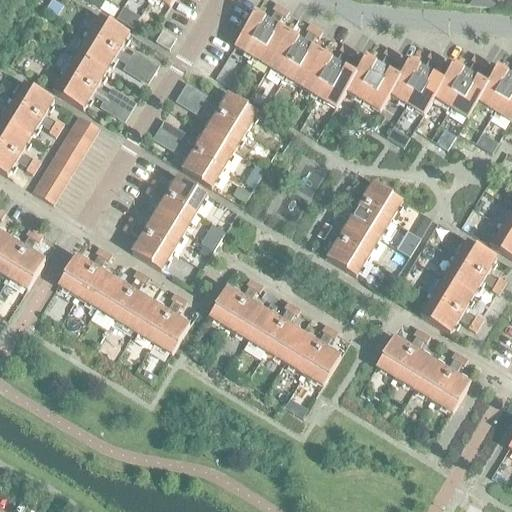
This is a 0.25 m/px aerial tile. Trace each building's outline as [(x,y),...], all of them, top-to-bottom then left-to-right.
[(153,0),(170,10),(175,0),(153,0)] [(272,12),(274,14),(282,18),(285,20),(289,14),(276,6),(272,12)] [(251,60),(268,70),(288,37),(276,29),(282,18),(274,14),(268,24),(272,27),(251,60)] [(234,50),(251,60),(272,27),(268,24),(255,16),(234,50)] [(118,56),(120,53),(129,37),(100,19),(88,39),(118,56)] [(309,26),(308,28),(305,33),(308,34),(316,39),(318,41),(322,34),(309,26)] [(155,45),(169,53),(170,52),(169,51),(174,42),(175,43),(176,42),(162,33),(155,45)] [(285,80),(302,91),(322,58),(309,50),(316,39),(308,34),(301,45),(305,47),(285,80)] [(268,70),(285,80),(305,47),(301,45),(288,37),(268,70)] [(126,67),(131,59),(120,53),(118,56),(88,39),(77,57),(106,75),(115,60),(126,67)] [(339,53),(341,55),(349,59),(352,61),(356,55),(343,47),(339,53)] [(383,57),(385,58),(393,63),(396,65),(400,58),(387,50),(383,57)] [(427,60),(429,62),(437,66),(440,68),(444,61),(431,53),(427,60)] [(349,59),(341,55),(335,65),(339,68),(318,101),(336,112),(346,95),(346,94),(355,78),(343,70),(349,59)] [(131,73),(135,67),(139,60),(132,56),(131,59),(126,67),(124,69),(131,73)] [(106,75),(77,57),(65,76),(95,94),(97,90),(106,75)] [(475,57),(473,59),(470,63),(473,65),(481,70),(483,71),(487,65),(475,57)] [(302,91),(318,101),(339,68),(335,65),(322,58),(302,91)] [(393,63),(385,58),(379,69),(383,71),(362,104),(380,115),(390,98),(399,81),(387,73),(393,63)] [(365,61),(355,78),(346,94),(346,95),(362,104),(383,71),(379,69),(365,61)] [(437,66),(429,62),(423,72),(427,75),(406,108),(423,118),(434,101),(443,85),(443,84),(430,77),(437,66)] [(409,64),(399,81),(390,98),(406,108),(427,75),(423,72),(409,64)] [(473,65),(467,76),(470,78),(450,111),(467,122),(478,105),(477,104),(487,88),(474,80),(481,70),(473,65)] [(453,67),(443,84),(443,85),(434,101),(450,111),(470,78),(467,76),(453,67)] [(477,104),(478,105),(494,115),(511,85),(511,79),(510,79),(497,71),(487,88),(477,104)] [(54,95),(83,113),(92,98),(103,104),(108,97),(97,90),(95,94),(65,76),(54,95)] [(511,76),(510,79),(511,79),(511,85),(494,115),(511,125),(511,123),(511,76)] [(42,123),(44,119),(54,104),(24,86),(13,105),(42,123)] [(108,111),(112,104),(116,98),(109,94),(108,97),(103,104),(101,107),(108,111)] [(219,113),(208,107),(204,114),(214,121),(217,117),(246,135),(258,116),(228,98),(219,113)] [(203,100),(199,106),(196,113),(202,117),(204,114),(208,107),(210,104),(203,100)] [(50,133),(55,126),(44,119),(42,123),(13,105),(1,124),(30,142),(40,127),(50,133)] [(205,136),(234,154),(246,135),(217,117),(214,121),(205,136)] [(73,129),(93,142),(99,132),(79,119),(73,129)] [(63,127),(61,126),(56,123),(55,126),(50,133),(49,136),(55,140),(63,127)] [(30,142),(1,124),(0,125),(0,148),(19,160),(21,157),(30,142)] [(88,151),(93,142),(73,129),(67,138),(88,151)] [(223,172),(234,154),(205,136),(196,151),(185,144),(181,152),(191,158),(194,154),(223,172)] [(181,137),(177,144),(173,150),(179,154),(181,152),(185,144),(187,141),(181,137)] [(82,160),(88,151),(67,138),(61,148),(82,160)] [(0,175),(7,180),(17,164),(27,171),(32,163),(21,157),(19,160),(0,148),(0,175)] [(56,157),(76,170),(82,160),(61,148),(56,157)] [(211,192),(223,172),(194,154),(191,158),(182,174),(211,192)] [(70,179),(76,170),(56,157),(50,167),(70,179)] [(40,164),(39,163),(34,160),(32,163),(27,171),(26,173),(32,177),(40,164)] [(65,188),(70,179),(50,167),(44,176),(65,188)] [(499,169),(496,174),(504,179),(507,174),(499,169)] [(59,198),(65,188),(44,176),(38,185),(59,198)] [(169,195),(158,189),(153,197),(164,203),(166,199),(196,217),(207,198),(178,180),(169,195)] [(153,182),(149,189),(145,195),(152,199),(153,197),(158,189),(160,186),(153,182)] [(53,208),(59,198),(38,185),(32,195),(53,208)] [(391,223),(402,204),(373,186),(364,202),(353,195),(348,203),(359,209),(361,205),(391,223)] [(355,192),(351,190),(348,188),(340,201),(347,205),(348,203),(353,195),(355,192)] [(155,218),(184,236),(196,217),(166,199),(164,203),(155,218)] [(350,224),(379,242),(391,223),(361,205),(359,209),(350,224)] [(511,214),(502,230),(511,235),(511,214)] [(173,255),(184,236),(155,218),(146,233),(135,226),(130,234),(141,241),(143,237),(173,255)] [(129,237),(130,234),(135,226),(137,224),(130,220),(122,233),(129,237)] [(330,233),(325,240),(336,247),(338,243),(368,261),(379,242),(350,224),(341,239),(330,233)] [(324,243),(325,240),(330,233),(332,230),(325,226),(317,239),(324,243)] [(511,235),(502,230),(490,249),(511,262),(511,235)] [(26,237),(28,239),(36,244),(39,245),(43,239),(30,231),(26,237)] [(143,237),(141,241),(132,256),(161,274),(173,255),(143,237)] [(28,239),(22,250),(26,252),(8,281),(27,293),(45,264),(29,254),(36,244),(28,239)] [(7,240),(0,251),(0,276),(8,281),(26,252),(22,250),(7,240)] [(338,243),(336,247),(327,262),(356,280),(368,261),(338,243)] [(484,281),(487,277),(496,261),(467,243),(455,263),(484,281)] [(95,257),(98,258),(105,263),(108,264),(112,258),(99,250),(95,257)] [(98,258),(91,269),(95,271),(77,300),(96,312),(114,283),(99,273),(105,263),(98,258)] [(95,271),(91,269),(76,259),(58,289),(77,300),(95,271)] [(493,291),(497,283),(487,277),(484,281),(455,263),(444,282),(473,299),(482,285),(493,291)] [(137,273),(135,275),(133,280),(135,281),(143,286),(146,287),(150,281),(137,273)] [(115,323),(133,335),(151,306),(136,296),(143,286),(135,281),(129,292),(133,294),(115,323)] [(246,288),(248,290),(256,294),(259,296),(263,289),(250,281),(246,288)] [(506,285),(504,284),(499,281),(497,283),(493,291),(491,294),(498,298),(506,285)] [(473,299),(444,282),(432,300),(462,318),(464,314),(473,299)] [(96,312),(115,323),(133,294),(129,292),(114,283),(96,312)] [(248,290),(242,300),(246,303),(228,332),(247,343),(265,314),(250,305),(256,294),(248,290)] [(242,300),(227,291),(209,320),(228,332),(246,303),(242,300)] [(183,310),(186,306),(187,304),(174,296),(170,302),(173,304),(180,309),(183,310)] [(421,320),(450,338),(459,322),(470,328),(475,321),(464,314),(462,318),(432,300),(421,320)] [(173,304),(166,315),(170,317),(152,346),(172,358),(189,329),(174,319),(180,309),(173,304)] [(283,311),(286,313),(294,317),(296,319),(300,312),(287,304),(283,311)] [(151,306),(133,335),(152,346),(170,317),(166,315),(151,306)] [(286,313),(280,323),(283,326),(266,355),(284,366),(302,337),(287,328),(294,317),(286,313)] [(265,314),(247,343),(266,355),(283,326),(280,323),(265,314)] [(483,322),(481,321),(476,318),(475,321),(470,328),(468,331),(475,335),(483,322)] [(321,334),(324,336),(331,340),(334,342),(338,335),(325,327),(321,334)] [(417,331),(416,333),(413,338),(416,340),(423,344),(426,346),(430,339),(417,331)] [(331,340),(324,336),(317,346),(321,349),(303,378),(322,390),(340,360),(325,351),(331,340)] [(284,366),(303,378),(321,349),(317,346),(302,337),(284,366)] [(395,382),(414,393),(432,364),(417,355),(423,344),(416,340),(409,350),(413,352),(395,382)] [(409,350),(394,341),(376,370),(395,382),(413,352),(409,350)] [(451,361),(453,363),(461,367),(464,369),(468,362),(455,354),(451,361)] [(453,363),(447,373),(451,376),(433,405),(452,417),(470,387),(454,378),(461,367),(453,363)] [(432,364),(414,393),(433,405),(451,376),(447,373),(432,364)]
